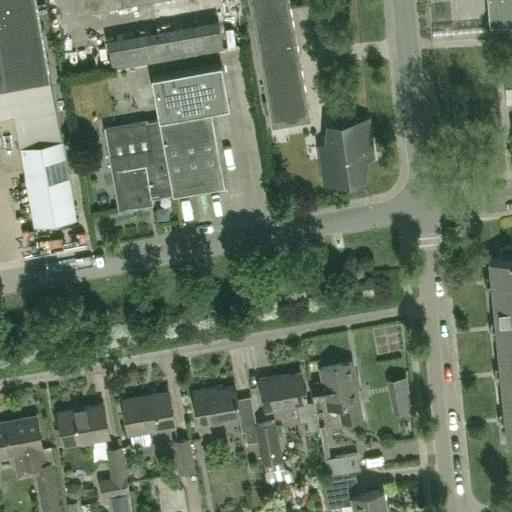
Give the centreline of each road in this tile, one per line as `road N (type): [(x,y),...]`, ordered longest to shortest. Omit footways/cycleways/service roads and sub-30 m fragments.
road 1 (residential): [(0,385),(433,307)]
road 2 (unclassified): [(0,281),(423,205)]
road 3 (unclassified): [(423,205),(401,0)]
road 4 (residential): [(453,511),(433,307)]
